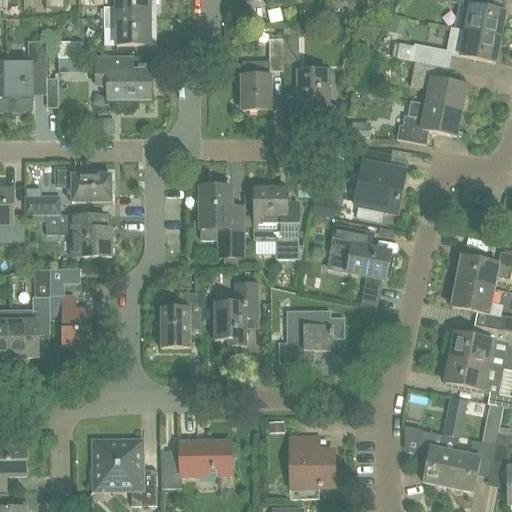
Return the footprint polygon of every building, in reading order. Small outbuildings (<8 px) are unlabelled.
[(45,0),(46,11),(64,11),(63,0),(45,0)] [(114,0),(114,9),(104,9),(105,21),(148,20),(148,9),(154,9),(153,0),(114,0)] [(449,0),(449,3),(448,5),(460,7),(458,17),(466,19),(464,33),(452,31),(451,31),(463,34),(499,40),(504,15),(485,11),(487,0),(449,0)] [(98,29),(105,29),(105,31),(114,30),(114,46),(154,46),(154,29),(148,29),(148,20),(105,21),(105,22),(98,22),(98,29)] [(350,37),(372,48),(382,30),(350,27),(350,37)] [(451,31),(449,45),(452,46),(450,57),(494,66),(499,40),(463,34),(451,31)] [(283,74),(283,62),(285,62),(284,41),(270,41),(270,64),(244,64),(244,78),(241,78),(241,113),(268,112),(268,78),(270,77),(270,74),(283,74)] [(83,60),(83,44),(59,44),(59,60),(83,60)] [(27,66),(7,66),(7,114),(32,113),(31,97),(47,97),(47,81),(46,45),(27,45),(27,66)] [(411,63),(414,48),(400,45),(397,59),(411,63)] [(414,48),(411,63),(411,64),(414,64),(443,70),(446,53),(414,47),(414,48)] [(131,59),(94,60),(90,60),(90,77),(96,78),(96,90),(106,90),(106,102),(114,102),(114,111),(118,115),(131,114),(134,111),(134,102),(149,102),(149,74),(131,74),(131,59)] [(299,61),(285,62),(283,62),(283,74),(283,92),(298,92),(298,113),(327,113),(327,73),(299,73),(299,61)] [(428,92),(426,106),(460,113),(465,88),(440,83),(443,70),(414,64),(409,88),(428,92)] [(375,76),(372,88),(384,91),(387,79),(375,76)] [(58,81),(47,81),(47,97),(47,111),(59,111),(58,81)] [(426,147),(428,133),(455,138),(460,113),(426,106),(413,104),(410,120),(403,118),(401,128),(399,128),(396,142),(423,147),(426,147)] [(115,121),(97,121),(97,137),(115,137),(115,121)] [(346,127),(346,141),(370,141),(370,127),(346,127)] [(390,158),(365,152),(362,165),(353,206),(358,207),(356,218),(380,223),(383,212),(398,215),(406,175),(387,171),(390,158)] [(112,178),(73,178),(73,169),(56,170),(56,189),(72,189),(72,206),(112,206),(112,178)] [(201,231),(201,243),(219,243),(219,260),(224,260),(224,270),(243,270),(243,260),(243,217),(231,217),(230,191),(200,191),(201,231)] [(301,262),(303,252),(299,252),(298,206),(287,206),(287,191),(255,191),(255,227),(253,227),(254,243),(275,243),(276,262),(301,262)] [(26,222),(14,222),(14,192),(0,192),(0,240),(9,241),(9,271),(26,272),(26,222)] [(311,215),(333,220),(339,199),(314,195),(311,215)] [(25,217),(47,217),(61,218),(61,198),(25,198),(25,217)] [(94,218),(61,218),(47,217),(47,237),(72,237),(72,259),(112,259),(112,231),(94,231),(94,218)] [(384,281),(389,255),(361,249),(364,235),(335,229),(331,253),(350,257),(346,274),(384,281)] [(464,258),(459,284),(496,291),(498,279),(511,282),(511,281),(511,255),(502,254),(499,265),(464,258)] [(50,282),(50,272),(35,272),(35,282),(50,282)] [(50,282),(50,298),(63,299),(63,297),(64,297),(64,287),(80,287),(80,272),(50,272),(50,282)] [(360,306),(377,309),(381,287),(365,284),(360,306)] [(475,326),(502,331),(505,318),(502,318),(503,307),(493,305),(496,291),(459,284),(453,309),(477,313),(475,326)] [(259,321),(258,285),(235,285),(235,305),(214,305),(215,350),(246,350),(246,321),(259,321)] [(203,338),(202,295),(179,296),(179,311),(160,312),(160,351),(190,350),(190,338),(203,338)] [(93,352),(93,312),(77,312),(77,299),(63,299),(63,352),(93,352)] [(33,324),(11,324),(11,360),(39,360),(39,336),(50,336),(50,300),(33,300),(33,324)] [(345,320),(329,320),(329,313),(287,313),(287,345),(278,345),(279,366),(306,365),(306,353),(329,353),(329,341),(345,341),(345,320)] [(511,319),(505,318),(502,331),(511,332),(511,319)] [(0,359),(11,360),(11,324),(0,323),(0,359)] [(456,335),(451,360),(489,367),(511,372),(511,332),(502,331),(475,326),(473,338),(456,335)] [(484,393),(489,367),(451,360),(446,385),(484,393)] [(457,454),(456,454),(467,402),(450,398),(442,436),(422,432),(422,433),(421,433),(421,431),(404,428),(404,452),(418,455),(417,457),(430,460),(425,484),(450,489),(457,454)] [(511,427),(511,412),(506,411),(503,426),(511,427)] [(269,424),(270,435),(286,434),(285,423),(269,424)] [(482,444),(482,445),(495,448),(498,436),(498,433),(485,430),(482,444)] [(511,440),(511,438),(498,436),(493,463),(506,466),(511,440)] [(470,457),(457,454),(450,489),(475,494),(480,469),(491,472),(493,463),(495,448),(482,445),(482,444),(473,443),(470,457)] [(162,491),(183,491),(183,480),(232,479),(231,444),(180,445),(180,453),(161,453),(162,491)] [(156,509),(156,472),(140,472),(140,445),(96,445),(96,479),(109,479),(116,488),(116,491),(131,491),(131,509),(156,509)] [(26,479),(26,451),(0,451),(0,493),(6,493),(6,480),(26,479)] [(331,488),(331,453),(293,453),(293,488),(289,488),(289,500),(318,500),(318,488),(331,488)] [(0,511),(26,511),(27,510),(7,511),(7,497),(0,497),(0,511)]
